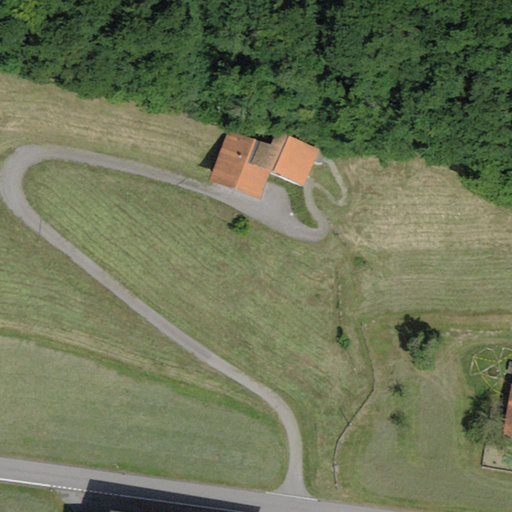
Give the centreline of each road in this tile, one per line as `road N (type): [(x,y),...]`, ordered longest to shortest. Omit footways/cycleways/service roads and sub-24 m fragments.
road 1 (track): [(332,511),(326,449),(364,376),(343,252),(188,184),(56,152),(16,165),(19,204),(175,334),(277,402),(294,441),(291,511)]
road 2 (tertiary): [(0,472),(281,511)]
